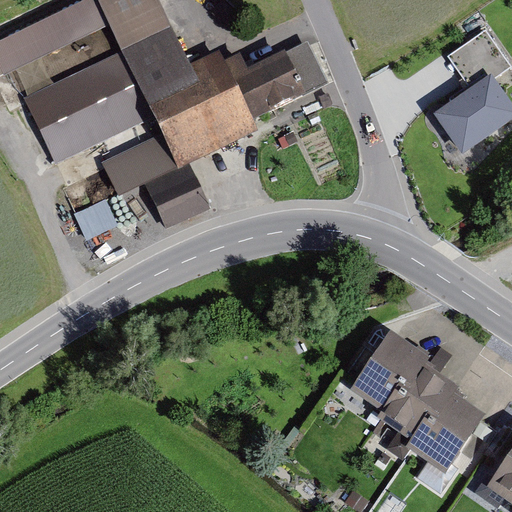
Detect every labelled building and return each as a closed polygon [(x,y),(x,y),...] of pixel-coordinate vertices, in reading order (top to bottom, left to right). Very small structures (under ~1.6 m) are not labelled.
[(164,0),(103,0),(0,48),(0,50),(11,75),(109,29),(122,57),(29,100),(58,162),(158,116),(166,133),(185,173),(195,168),(266,135),(260,124),(332,90),(311,45),(252,73),(245,58),(231,65),(226,52),(196,66),(164,0)] [(448,61),(468,89),(449,102),(453,108),(492,81),(494,85),(511,72),(511,69),(487,34),(448,61)] [(434,121),(463,162),(511,127),(511,110),(494,85),(492,81),(453,108),(434,121)] [(185,173),(166,133),(100,164),(123,211),(154,197),(199,176),(195,168),(185,173)] [(199,176),(154,197),(171,234),(216,213),(199,176)] [(109,199),(77,213),(89,240),(121,227),(109,199)] [(399,394),(408,400),(427,373),(431,367),(391,339),(351,396),(383,417),(399,394)] [(437,429),(456,402),(460,396),(427,373),(408,400),(399,394),(383,417),(378,424),(411,447),(412,446),(415,443),(428,423),(437,429)] [(407,453),(446,480),(486,424),(456,402),(437,429),(428,423),(415,443),(412,446),(411,447),(407,453)] [(510,511),(511,511),(511,472),(493,501),(510,511)]
